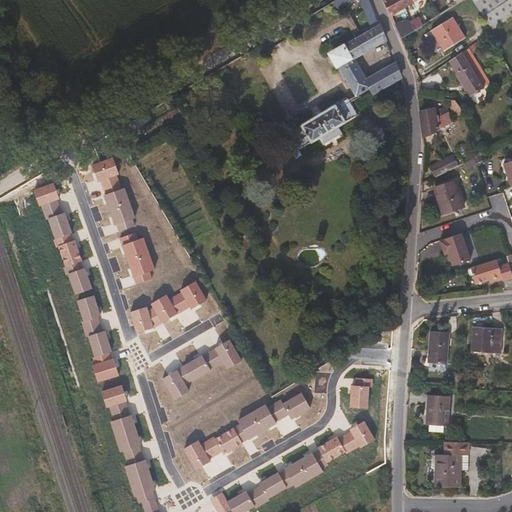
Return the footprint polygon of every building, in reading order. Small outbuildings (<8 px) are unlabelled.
[(368,79),(355,57),(386,39),(370,0),(335,0),(335,1),(339,8),(352,0),(360,0),(373,29),(332,53),(357,96),(370,88),(373,93),(402,77),(396,63),(368,79)] [(406,7),(402,0),(384,0),(391,15),(392,15),(396,13),(406,7)] [(441,14),(453,5),(452,2),(449,4),(446,0),(440,0),(434,4),(441,14)] [(431,20),(427,12),(420,16),(424,24),(431,20)] [(400,22),(396,13),(392,15),(395,22),(400,22)] [(424,24),(420,16),(411,21),(416,30),(424,24)] [(465,37),(453,17),(432,30),(445,50),(465,37)] [(416,30),(411,21),(409,22),(408,21),(400,22),(395,22),(402,38),(416,30)] [(490,81),(469,47),(450,60),(472,95),(484,87),(483,85),(490,81)] [(339,126),(359,114),(349,98),(290,132),(299,149),(320,137),(324,144),(343,133),(339,126)] [(465,112),(456,100),(448,99),(457,117),(465,112)] [(438,115),(435,107),(420,110),(422,121),(438,115)] [(446,125),(455,121),(450,110),(438,115),(422,121),(424,137),(446,125)] [(130,131),(153,118),(148,111),(115,130),(122,142),(133,136),(130,131)] [(436,176),(459,165),(454,156),(431,167),(436,176)] [(477,164),(475,158),(465,162),(468,168),(477,164)] [(510,188),(511,187),(511,160),(503,163),(510,188)] [(465,206),(457,180),(435,187),(444,213),(465,206)] [(463,232),(467,246),(474,244),(470,230),(463,232)] [(511,268),(511,265),(508,256),(472,267),(478,283),(485,281),(485,277),(511,269),(511,268)] [(511,269),(485,277),(485,281),(491,280),(492,283),(504,279),(505,281),(511,279),(511,269)] [(502,353),(503,329),(474,327),(473,351),(502,353)] [(447,363),(450,333),(432,332),(430,361),(447,363)] [(463,388),(464,379),(456,378),(455,388),(463,388)] [(449,425),(450,397),(429,395),(428,422),(428,424),(430,424),(430,431),(445,432),(445,425),(449,425)] [(462,487),(462,471),(469,471),(470,442),(456,442),(456,455),(437,455),(436,487),(462,487)]
